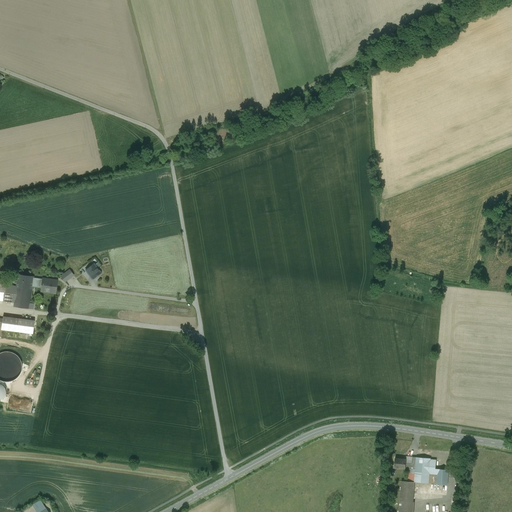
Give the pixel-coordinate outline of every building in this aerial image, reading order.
[(94,264),(86,270),(92,279),(100,273),(94,264)] [(69,270),(61,276),(65,282),(73,275),(69,270)] [(33,277),(19,275),(17,286),(15,303),(14,306),(33,309),(33,304),(29,304),(32,284),(42,286),(43,279),(33,278),(33,277)] [(51,280),(48,280),(48,279),(43,279),(42,286),(41,291),(41,290),(55,292),(55,293),(57,281),(51,280)] [(17,286),(0,284),(0,301),(15,303),(17,286)] [(18,319),(4,317),(3,319),(2,329),(16,331),(18,319)] [(34,321),(18,319),(16,331),(26,332),(32,333),(34,321)] [(0,383),(7,386),(8,383),(20,377),(23,366),(17,353),(6,350),(0,353),(0,383)] [(0,398),(8,396),(6,387),(5,388),(3,383),(0,383),(0,398)] [(431,458),(416,457),(416,463),(416,468),(430,469),(430,459),(431,458)] [(406,460),(395,459),(394,467),(405,468),(406,462),(406,460)] [(430,469),(416,468),(415,469),(414,482),(415,482),(429,483),(429,474),(430,469)] [(449,470),(437,469),(430,469),(429,474),(437,475),(436,484),(447,485),(449,470)] [(408,481),(402,481),(399,511),(413,511),(414,502),(413,502),(415,482),(414,482),(408,481)]
